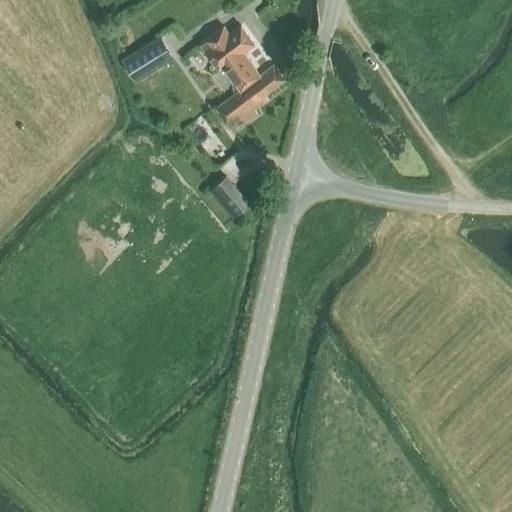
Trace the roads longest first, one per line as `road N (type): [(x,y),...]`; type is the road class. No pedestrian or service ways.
road 1 (tertiary): [(219,511),(293,178)]
road 2 (track): [(474,207),(333,3)]
road 3 (unclassified): [(511,209),(408,202),(293,178)]
road 4 (tertiary): [(293,178),(333,0)]
